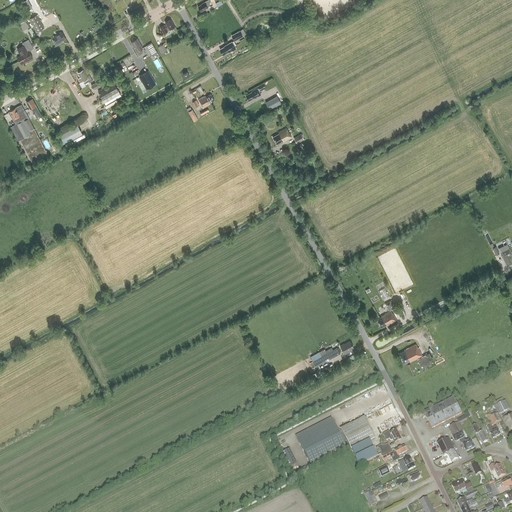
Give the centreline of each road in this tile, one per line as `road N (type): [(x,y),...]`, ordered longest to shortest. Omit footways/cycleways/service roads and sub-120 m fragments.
road 1 (tertiary): [(367,342),(176,0)]
road 2 (secondary): [(0,102),(176,0)]
road 3 (unclassified): [(367,342),(511,266)]
road 4 (tertiary): [(435,475),(367,342)]
